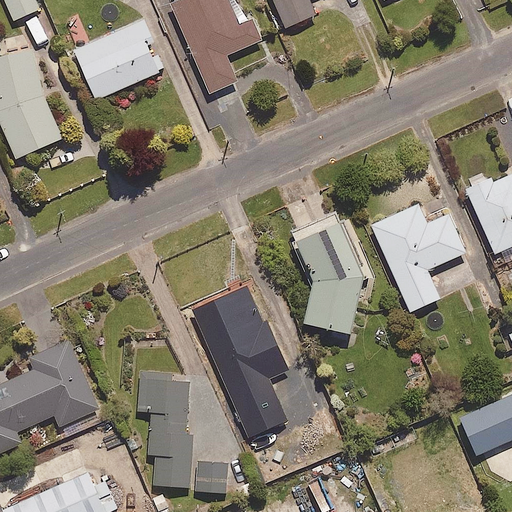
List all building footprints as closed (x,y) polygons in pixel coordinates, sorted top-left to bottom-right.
[(39,7),(35,0),(4,0),(13,19),(39,7)] [(174,0),(170,2),(209,92),(236,80),(225,54),(260,39),(251,19),(238,24),(227,0),(174,0)] [(273,0),(285,26),(314,13),(308,0),(273,0)] [(164,68),(143,19),(73,49),(95,98),(164,68)] [(31,46),(0,55),(0,126),(14,158),(61,137),(42,96),(31,46)] [(511,170),(467,191),(494,253),(500,250),(505,261),(511,258),(511,170)] [(426,223),(418,203),(371,224),(410,310),(439,297),(426,269),(464,251),(447,214),(426,223)] [(362,276),(339,221),(297,238),(311,284),(302,321),(348,332),(362,276)] [(104,419),(68,339),(27,357),(32,370),(6,382),(0,368),(0,452),(21,443),(15,431),(54,414),(65,437),(104,419)] [(152,484),(190,486),(192,435),(186,435),(189,381),(170,380),(171,375),(139,373),(138,410),(151,410),(149,453),(154,453),(152,484)] [(511,438),(511,393),(459,417),(476,454),(511,438)] [(228,463),(194,461),(193,490),(227,492),(228,463)] [(93,486),(86,472),(2,509),(2,511),(106,511),(117,507),(105,480),(93,486)]
